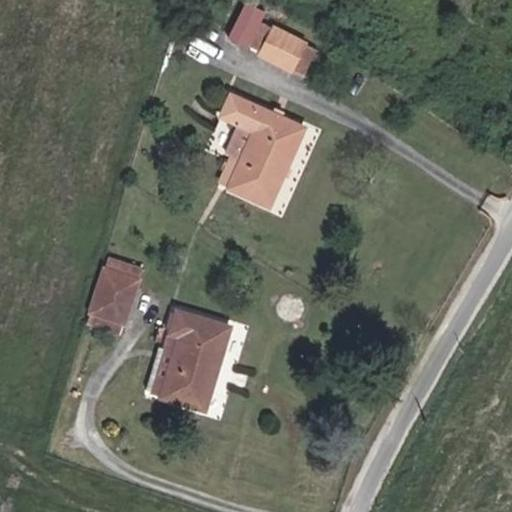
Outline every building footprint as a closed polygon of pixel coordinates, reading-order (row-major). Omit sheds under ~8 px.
[(246,46),(262,7),(244,0),(241,0),(226,38),(246,46)] [(266,54),(276,32),(264,26),(254,47),(266,54)] [(264,57),(308,78),(321,51),(278,30),(276,32),(266,54),(264,57)] [(270,210),(309,130),(235,94),(222,120),(239,128),(254,136),(241,164),(228,190),(270,210)] [(241,164),(254,136),(239,128),(225,156),(231,159),(218,185),(228,190),(241,164)] [(111,259),(108,268),(140,277),(143,268),(111,259)] [(128,319),(140,277),(108,268),(96,310),(128,319)] [(235,320),(181,304),(175,326),(186,330),(168,397),(211,409),(235,320)] [(93,317),(126,326),(128,319),(96,310),(93,317)] [(168,397),(186,330),(175,326),(157,395),(168,397)]
